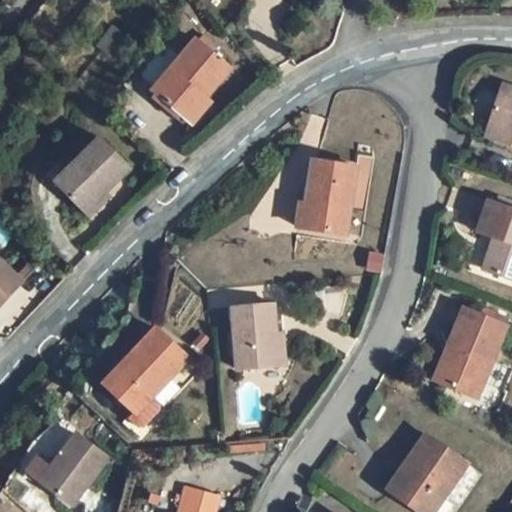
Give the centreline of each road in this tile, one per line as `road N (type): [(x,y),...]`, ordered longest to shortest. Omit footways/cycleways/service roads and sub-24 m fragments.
road 1 (residential): [(426,46),(423,137),(390,321),(278,511)]
road 2 (unclassified): [(357,64),(300,93),(236,143),(0,380)]
